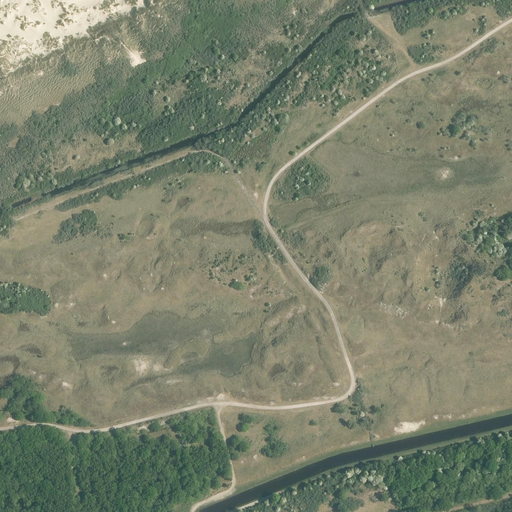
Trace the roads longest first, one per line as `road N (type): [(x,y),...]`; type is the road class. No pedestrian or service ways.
road 1 (track): [(511,19),(366,104),(268,190),(266,222),(325,303),(349,365),(348,393),(265,406),(218,402)]
road 2 (track): [(218,402),(92,430),(0,428)]
